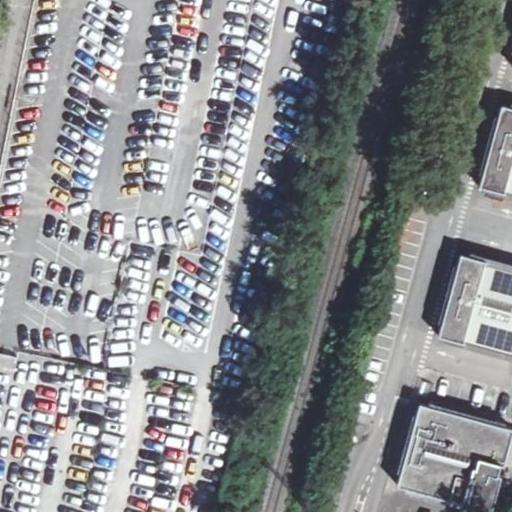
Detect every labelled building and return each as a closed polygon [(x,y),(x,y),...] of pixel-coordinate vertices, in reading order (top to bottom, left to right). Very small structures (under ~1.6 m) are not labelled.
[(500,143),(498,151),(489,150),(479,186),(504,192),(511,194),(511,106),(502,104),(492,140),(500,143)] [(500,143),(492,140),(489,150),(498,151),(500,143)] [(456,300),(448,298),(439,335),(464,342),(511,355),(511,266),(486,260),(461,253),(451,290),(458,292),(456,300)] [(456,300),(458,292),(451,290),(448,298),(456,300)] [(511,427),(420,403),(410,439),(418,441),(415,450),(408,448),(398,484),(491,510),(511,434),(511,427)] [(410,439),(408,448),(415,450),(418,441),(410,439)]
